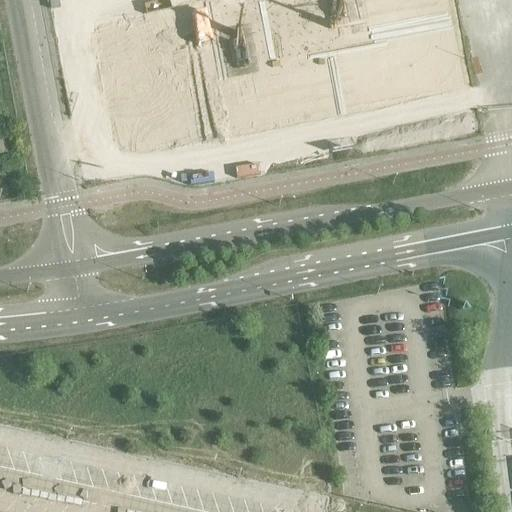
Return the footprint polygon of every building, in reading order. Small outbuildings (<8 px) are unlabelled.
[(270,0),(268,0),(241,5),(252,65),(282,59),(270,0)] [(300,0),(270,0),(282,59),(311,54),(300,0)] [(331,0),(300,0),(311,54),(341,48),(331,0)] [(361,0),(331,0),(341,48),(370,43),(361,0)] [(392,0),(361,0),(370,43),(400,37),(392,0)] [(422,0),(392,0),(400,37),(429,32),(422,0)] [(453,0),(422,0),(429,32),(459,26),(453,0)] [(241,5),(211,11),(223,70),(252,65),(241,5)] [(211,11),(182,16),(193,75),(223,70),(211,11)] [(182,16),(152,22),(164,81),(193,75),(182,16)] [(123,27),(93,32),(105,92),(134,86),(164,81),(152,22),(123,27)] [(459,26),(429,32),(440,90),(470,85),(459,26)] [(429,32),(400,37),(411,95),(440,90),(429,32)] [(400,37),(370,43),(381,101),(411,95),(400,37)] [(370,43),(341,48),(352,106),(381,101),(370,43)] [(341,48),(311,54),(322,112),(352,106),(341,48)] [(311,54),(282,59),(293,117),(322,112),(311,54)] [(282,59),(252,65),(263,122),(293,117),(282,59)] [(252,65),(223,70),(234,128),(263,122),(252,65)] [(223,70),(193,75),(204,133),(234,128),(223,70)] [(193,75),(164,81),(175,138),(204,133),(193,75)] [(134,86),(105,92),(116,149),(145,144),(175,138),(164,81),(134,86)] [(0,140),(0,157),(13,155),(10,139),(0,140)]
